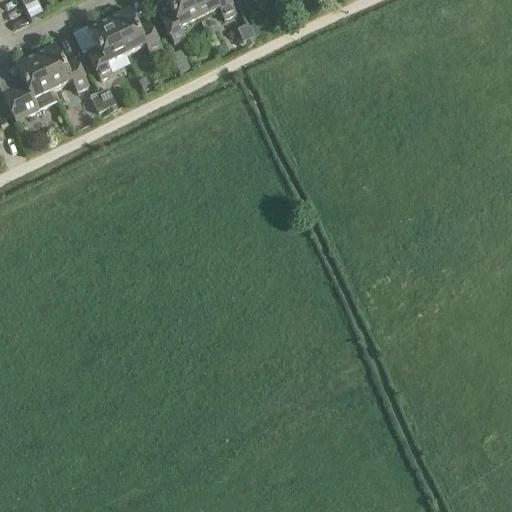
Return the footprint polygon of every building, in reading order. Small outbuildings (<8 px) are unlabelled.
[(21,0),(25,9),(38,2),(36,0),(21,0)] [(186,41),(181,31),(199,22),(188,0),(164,0),(171,15),(161,20),(174,47),(186,41)] [(188,0),(199,22),(219,12),(224,22),(236,17),(228,0),(188,0)] [(309,0),(314,9),(327,3),(325,0),(309,0)] [(129,12),(108,22),(126,58),(146,48),(151,58),(163,53),(149,25),(138,31),(129,12)] [(98,50),(87,56),(101,83),(112,77),(107,67),(126,58),(108,22),(89,31),(98,50)] [(255,40),(266,34),(261,24),(250,29),(255,40)] [(248,27),(237,33),(246,51),(257,46),(248,27)] [(56,48),(35,58),(52,94),(72,84),(77,94),(89,88),(76,61),(65,67),(56,48)] [(173,58),(181,75),(190,71),(181,54),(173,58)] [(57,104),(52,94),(35,58),(15,67),(25,86),(3,97),(16,124),(39,113),(57,104)] [(152,90),(146,79),(139,83),(144,94),(152,90)] [(110,91),(99,96),(107,113),(108,117),(120,111),(110,91)] [(99,96),(89,101),(97,118),(107,113),(99,96)]
